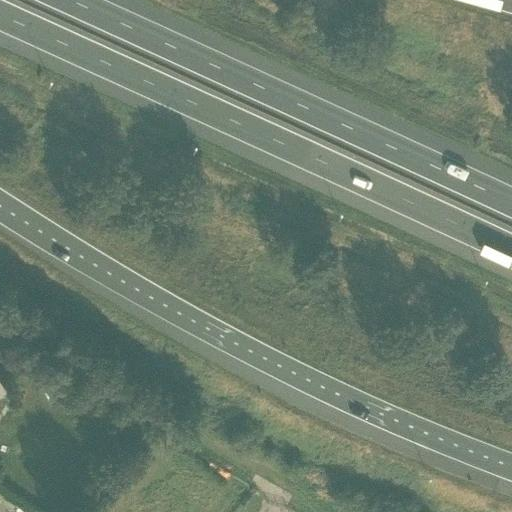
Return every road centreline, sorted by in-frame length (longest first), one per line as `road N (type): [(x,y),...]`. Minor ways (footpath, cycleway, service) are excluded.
road 1 (motorway): [(0,206),(260,354),(511,466)]
road 2 (motorway): [(0,20),(511,256)]
road 3 (motorway): [(511,197),(76,0)]
road 4 (unclassified): [(0,313),(281,487)]
